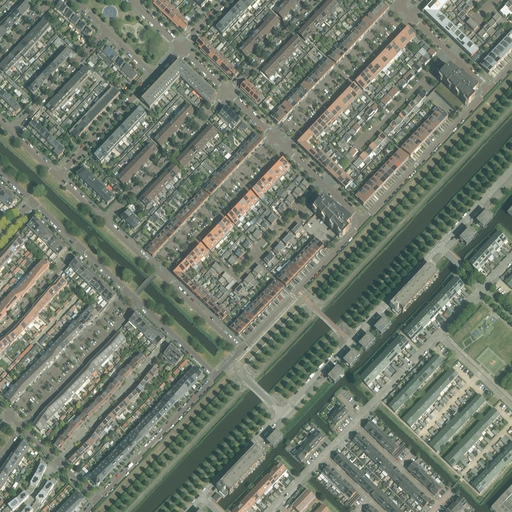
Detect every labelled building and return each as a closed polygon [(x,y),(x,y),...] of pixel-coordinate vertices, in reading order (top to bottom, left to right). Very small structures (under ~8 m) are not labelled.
[(160,10),(167,3),(163,0),(160,0),(156,5),(160,10)] [(205,5),(199,0),(195,0),(194,2),(201,9),(205,5)] [(252,8),(243,0),(240,3),(247,10),(251,7),(252,8)] [(297,5),(292,0),(286,0),(286,1),(294,9),(297,5)] [(339,7),(331,0),(329,0),(327,3),(335,11),(339,7)] [(446,5),(440,0),(435,0),(434,1),(442,9),(446,5)] [(471,10),(480,0),(479,0),(470,0),(472,1),(467,6),(471,10)] [(294,9),(286,1),(282,5),(290,13),(294,9)] [(442,9),(434,1),(423,13),(438,12),(442,9)] [(30,9),(23,2),(19,6),(20,7),(26,13),(30,9)] [(388,10),(379,2),(375,6),(377,7),(384,14),(388,10)] [(465,16),(470,10),(471,10),(467,6),(463,2),(458,7),(462,11),(457,16),(461,20),(463,18),(465,16)] [(511,14),(511,5),(508,2),(499,13),(503,17),(508,11),(511,15),(511,14)] [(60,17),(68,9),(61,3),(54,11),(60,17)] [(164,14),(171,7),(167,3),(160,10),(164,14)] [(247,10),(240,3),(237,7),(245,15),(244,14),(247,10)] [(335,11),(327,3),(323,7),(331,15),(335,11)] [(290,13),(282,5),(278,9),(286,17),(290,13)] [(26,13),(20,7),(19,6),(15,10),(20,15),(22,17),(26,13)] [(169,18),(175,11),(171,7),(164,14),(169,18)] [(245,15),(237,7),(233,11),(242,19),(245,15)] [(331,15),(323,7),(319,11),(327,18),(331,15)] [(384,14),(377,7),(373,11),(381,18),(384,14)] [(67,22),(74,15),(68,9),(60,17),(67,22)] [(286,17),(278,9),(274,13),(282,21),(286,17)] [(22,17),(20,15),(15,10),(11,14),(18,21),(22,17)] [(173,22),(180,15),(175,11),(169,18),(173,22)] [(242,19),(233,11),(230,15),(238,23),(242,19)] [(327,18),(319,11),(316,15),(324,22),(327,18)] [(381,18),(373,11),(369,15),(377,22),(381,18)] [(443,17),(438,12),(423,13),(436,25),(443,17)] [(18,21),(11,14),(7,18),(14,25),(18,21)] [(377,22),(369,15),(368,14),(364,17),(366,19),(373,26),(377,22)] [(73,29),(80,21),(77,17),(74,15),(67,22),(73,29)] [(177,26),(184,19),(180,15),(173,22),(177,26)] [(238,23),(230,15),(226,18),(235,26),(238,23)] [(324,22),(316,15),(312,19),(320,26),(324,22)] [(504,22),(497,15),(487,25),(491,29),(496,24),(500,27),(504,22)] [(280,23),(272,16),(268,20),(276,27),(280,23)] [(478,28),(470,20),(465,16),(469,21),(466,24),(474,32),(478,28)] [(439,28),(447,20),(443,17),(436,25),(439,28)] [(14,25),(7,18),(3,22),(10,29),(14,25)] [(235,26),(226,18),(223,22),(229,28),(231,30),(235,26)] [(186,26),(188,23),(184,19),(177,26),(184,32),(188,28),(186,26)] [(320,26),(312,19),(308,23),(314,28),(316,30),(320,26)] [(373,26),(366,19),(362,23),(368,28),(369,30),(373,26)] [(276,27),(268,20),(264,24),(269,28),(272,31),(276,27)] [(443,32),(451,24),(447,20),(439,28),(443,32)] [(51,28),(43,21),(39,26),(42,28),(46,33),(51,28)] [(79,35),(86,27),(80,21),(73,29),(79,35)] [(10,29),(3,22),(0,25),(0,27),(1,28),(6,33),(10,29)] [(229,28),(223,22),(219,26),(222,28),(226,32),(229,29),(231,30),(229,28)] [(316,30),(314,28),(308,23),(304,26),(306,28),(312,34),(316,30)] [(369,30),(368,28),(362,23),(358,27),(360,28),(366,34),(369,30)] [(272,31),(269,28),(264,24),(261,27),(261,28),(269,35),(272,31)] [(447,36),(454,28),(455,28),(451,24),(443,32),(447,36)] [(366,34),(360,28),(358,27),(357,25),(353,29),(354,30),(362,38),(366,34)] [(495,32),(491,29),(487,25),(477,35),(483,41),(484,40),(482,38),(487,33),(491,37),(495,32)] [(46,33),(42,28),(39,26),(35,30),(36,30),(43,37),(46,33)] [(226,32),(222,28),(219,26),(215,29),(222,36),(226,32)] [(312,34),(306,28),(304,26),(301,30),(309,38),(312,34)] [(85,41),(92,34),(86,27),(79,35),(85,41)] [(269,35),(261,28),(261,27),(257,31),(265,39),(269,35)] [(451,39),(459,32),(455,28),(454,28),(447,36),(451,39)] [(415,36),(408,29),(404,33),(412,40),(415,36)] [(43,37),(36,30),(32,34),(39,41),(43,37)] [(309,38),(301,30),(297,34),(305,42),(309,38)] [(362,38),(354,30),(351,34),(358,42),(362,38)] [(265,39),(257,31),(253,35),(261,43),(265,39)] [(455,43),(463,35),(459,32),(451,39),(455,43)] [(412,40),(404,33),(400,37),(408,44),(412,40)] [(39,41),(32,34),(28,38),(28,39),(35,45),(39,41)] [(332,39),(329,36),(327,34),(323,38),(328,43),(332,39)] [(358,42),(351,34),(347,38),(355,46),(358,42)] [(261,43),(253,35),(249,39),(258,47),(261,43)] [(459,47),(467,39),(463,35),(455,43),(459,47)] [(199,50),(208,41),(204,37),(201,41),(200,40),(196,44),(199,47),(198,48),(200,50),(199,50)] [(302,45),(294,37),(290,41),(299,49),(302,45)] [(355,46),(347,38),(346,37),(342,41),(343,42),(351,49),(355,46)] [(408,44),(400,37),(397,41),(404,48),(408,44)] [(35,45),(28,39),(24,43),(31,49),(35,45)] [(258,47),(249,39),(246,43),(254,51),(258,47)] [(467,54),(474,47),(468,41),(467,39),(459,47),(461,49),(463,50),(467,54)] [(511,50),(511,44),(506,39),(502,43),(511,52),(511,50)] [(203,54),(210,47),(207,43),(208,41),(199,50),(203,54)] [(299,49),(290,41),(287,45),(295,53),(299,49)] [(404,48),(397,41),(393,45),(400,52),(404,48)] [(351,49),(343,42),(340,46),(347,53),(351,49)] [(31,49),(24,43),(20,47),(27,54),(31,49)] [(254,51),(246,43),(242,47),(250,55),(254,51)] [(511,52),(502,43),(498,47),(507,55),(511,52)] [(295,53),(287,45),(283,49),(291,56),(295,53)] [(400,52),(393,45),(389,49),(397,56),(400,52)] [(436,55),(425,45),(422,49),(427,54),(423,58),(428,63),(436,55)] [(69,53),(71,51),(66,46),(60,52),(68,59),(72,55),(69,53)] [(105,59),(112,52),(106,46),(97,55),(103,61),(105,59)] [(347,53),(340,46),(336,50),(343,57),(347,53)] [(27,54),(20,47),(15,52),(20,57),(22,59),(23,58),(24,58),(27,54)] [(207,58),(214,51),(210,47),(203,54),(207,58)] [(250,55),(242,47),(238,51),(246,59),(250,55)] [(471,58),(478,50),(474,47),(467,54),(471,58)] [(507,55),(498,47),(494,51),(504,59),(507,55)] [(291,56),(283,49),(279,53),(287,60),(291,56)] [(343,57),(336,50),(334,49),(331,52),(340,61),(343,57)] [(397,56),(389,49),(385,52),(393,60),(397,56)] [(211,62),(218,54),(214,51),(207,58),(211,62)] [(504,59),(494,51),(491,54),(500,63),(504,59)] [(22,59),(20,57),(15,52),(11,56),(18,63),(22,59)] [(68,59),(60,52),(57,55),(65,63),(64,63),(68,59)] [(112,65),(119,57),(112,52),(105,59),(112,65)] [(340,61),(331,52),(327,57),(336,65),(340,61)] [(393,60),(385,52),(382,56),(389,64),(393,60)] [(215,65),(224,56),(220,53),(218,54),(211,62),(215,65)] [(287,60),(279,53),(276,57),(284,64),(287,60)] [(428,63),(423,58),(418,53),(414,57),(420,62),(416,66),(421,71),(428,63)] [(500,63),(491,54),(487,58),(496,67),(500,63)] [(65,63),(57,55),(53,59),(61,67),(61,66),(65,63)] [(18,63),(11,56),(7,60),(14,67),(18,63)] [(219,69),(226,62),(228,60),(224,56),(215,65),(219,69)] [(389,64),(382,56),(378,60),(385,68),(389,64)] [(118,71),(125,64),(121,60),(122,60),(119,57),(112,65),(118,71)] [(284,64),(276,57),(272,61),(280,68),(284,64)] [(496,67),(487,58),(483,62),(492,71),(496,67)] [(61,67),(53,59),(54,60),(51,64),(58,70),(57,70),(61,67)] [(14,67),(7,60),(3,64),(10,71),(14,67)] [(334,67),(327,60),(323,64),(330,71),(334,67)] [(385,68),(378,60),(374,64),(382,71),(385,68)] [(280,68),(272,61),(268,64),(276,72),(280,68)] [(421,71),(416,66),(410,61),(407,65),(412,70),(408,74),(413,79),(421,71)] [(150,110),(164,95),(170,88),(179,78),(207,105),(215,97),(179,62),(141,102),(150,110)] [(223,73),(230,66),(226,62),(219,69),(223,73)] [(492,71),(483,62),(479,66),(489,75),(492,71)] [(330,71),(323,64),(321,63),(318,66),(327,75),(330,71)] [(10,71),(3,64),(0,66),(0,69),(5,75),(10,71)] [(58,70),(51,64),(47,68),(54,74),(57,71),(58,70)] [(124,78),(131,70),(125,64),(118,71),(124,78)] [(276,72),(268,64),(264,68),(272,76),(276,72)] [(382,71),(374,64),(370,68),(378,75),(382,71)] [(54,74),(47,68),(46,66),(42,70),(51,78),(50,77),(54,74)] [(227,77),(234,69),(230,66),(223,73),(227,77)] [(327,75),(318,66),(314,70),(323,79),(327,75)] [(231,80),(240,71),(236,67),(234,69),(227,77),(231,80)] [(91,74),(85,68),(81,72),(88,78),(89,79),(93,75),(91,74)] [(272,76),(264,68),(261,72),(269,80),(272,76)] [(378,75),(370,68),(367,72),(374,79),(378,75)] [(467,106),(477,96),(475,93),(477,90),(463,80),(460,77),(459,78),(457,76),(448,68),(439,78),(442,82),(427,99),(429,101),(431,103),(439,110),(447,119),(449,120),(464,105),(466,108),(467,106)] [(413,79),(408,74),(403,69),(400,73),(405,78),(401,82),(406,86),(413,79)] [(51,78),(42,70),(39,73),(47,81),(51,78)] [(132,82),(137,76),(131,70),(124,78),(130,84),(132,82)] [(323,79),(314,70),(310,74),(312,76),(319,83),(323,79)] [(88,78),(81,72),(78,75),(84,82),(88,78)] [(374,79),(367,72),(363,76),(370,83),(374,79)] [(47,81),(39,73),(35,77),(43,85),(47,81)] [(77,76),(74,79),(82,87),(86,83),(84,82),(78,75),(77,76)] [(319,83),(312,76),(308,80),(315,87),(319,83)] [(370,83),(363,76),(359,80),(367,87),(370,83)] [(43,85),(35,77),(32,81),(40,89),(43,85)] [(406,86),(401,82),(396,77),(392,80),(397,85),(393,89),(398,94),(406,86)] [(315,87),(308,80),(306,78),(303,82),(304,83),(312,91),(315,87)] [(74,79),(71,83),(77,89),(79,90),(82,87),(74,79)] [(367,87),(359,80),(355,84),(363,91),(367,87)] [(40,89),(32,81),(28,85),(36,92),(40,89)] [(244,93),(251,85),(247,81),(240,89),(244,93)] [(77,89),(71,83),(70,83),(67,87),(67,86),(74,93),(77,89)] [(312,91),(304,83),(300,87),(308,95),(312,91)] [(36,92),(28,85),(25,89),(33,96),(36,92)] [(248,96),(255,89),(251,85),(244,93),(248,96)] [(398,94),(393,89),(388,85),(385,88),(390,93),(386,97),(391,102),(398,94)] [(67,86),(64,90),(70,96),(74,93),(67,86)] [(361,93),(354,86),(350,90),(357,97),(361,93)] [(252,100),(258,93),(260,91),(256,87),(255,89),(248,96),(252,100)] [(308,95),(300,87),(297,91),(304,98),(308,95)] [(119,95),(112,88),(108,92),(115,99),(119,95)] [(70,96),(64,90),(63,90),(60,94),(67,100),(70,96)] [(304,98),(297,91),(295,90),(292,94),(301,102),(304,98)] [(357,97),(350,90),(346,94),(354,101),(357,97)] [(115,99),(108,92),(104,97),(112,103),(115,99)] [(391,102),(386,97),(381,92),(377,96),(382,101),(378,105),(383,110),(391,102)] [(256,104),(260,99),(262,97),(258,93),(252,100),(256,104)] [(429,101),(427,99),(421,93),(412,103),(416,107),(421,102),(425,105),(427,103),(429,101)] [(67,100),(60,94),(57,97),(63,104),(67,100)] [(301,102),(292,94),(288,98),(297,106),(301,102)] [(354,101),(346,94),(342,98),(350,105),(354,101)] [(0,104),(4,108),(11,100),(7,96),(0,103),(0,104)] [(63,104),(57,97),(56,98),(57,98),(56,99),(53,101),(60,107),(61,109),(65,105),(63,104)] [(112,103),(104,97),(100,101),(108,108),(112,103)] [(297,106),(288,98),(284,102),(293,110),(297,106)] [(350,105),(342,98),(339,102),(346,109),(350,105)] [(8,112),(15,104),(11,100),(4,108),(8,112)] [(60,107),(53,101),(53,102),(50,105),(56,111),(60,107)] [(108,108),(100,101),(96,105),(104,112),(108,108)] [(293,110),(284,102),(280,105),(282,107),(289,114),(293,110)] [(346,109),(339,102),(335,105),(342,113),(346,109)] [(370,120),(379,110),(371,102),(367,107),(371,110),(365,116),(370,120)] [(420,111),(416,107),(412,103),(402,113),(407,117),(412,112),(416,115),(420,111)] [(16,114),(20,110),(20,109),(15,104),(8,112),(13,116),(15,114),(16,114)] [(56,111),(50,105),(46,109),(48,111),(46,113),(50,117),(56,111)] [(104,112),(96,105),(92,109),(100,116),(104,112)] [(195,113),(187,105),(183,109),(191,117),(195,113)] [(342,113),(335,105),(331,109),(339,117),(342,113)] [(289,114),(282,107),(278,111),(286,118),(289,114)] [(221,120),(229,112),(225,108),(217,116),(221,120)] [(100,116),(92,109),(89,113),(96,120),(100,116)] [(147,116),(140,109),(136,113),(143,120),(147,116)] [(191,117),(183,109),(179,113),(187,121),(191,117)] [(339,117),(331,109),(327,113),(335,120),(339,117)] [(447,119),(439,110),(435,114),(444,123),(447,119)] [(286,118),(278,111),(274,115),(282,122),(286,118)] [(225,124),(233,115),(229,112),(221,120),(225,124)] [(370,120),(365,116),(362,112),(358,116),(361,120),(356,125),(360,129),(370,120)] [(96,120),(89,113),(85,117),(92,124),(96,120)] [(143,120),(136,113),(132,117),(139,123),(143,120)] [(187,121),(179,113),(175,117),(183,125),(187,121)] [(282,122),(274,115),(273,113),(269,117),(278,126),(282,122)] [(335,120),(327,113),(324,117),(331,124),(335,120)] [(410,120),(407,117),(402,113),(393,123),(397,127),(403,121),(406,125),(410,120)] [(444,123),(435,114),(431,118),(440,127),(444,123)] [(228,127),(236,119),(233,115),(225,124),(228,127)] [(92,124),(85,117),(81,121),(88,128),(92,124)] [(139,123),(132,117),(129,120),(136,127),(139,123)] [(183,125),(175,117),(172,121),(180,129),(183,125)] [(331,124),(324,117),(320,121),(327,128),(331,124)] [(440,127),(431,118),(428,122),(436,130),(440,127)] [(232,131),(240,122),(236,119),(228,127),(232,131)] [(136,127),(129,120),(125,124),(132,131),(136,127)] [(88,128),(81,121),(77,126),(84,132),(88,128)] [(180,129),(172,121),(168,125),(176,133),(180,129)] [(327,128),(320,121),(316,125),(324,132),(327,128)] [(31,134),(38,127),(33,122),(29,127),(27,130),(31,134)] [(360,129),(356,125),(353,122),(348,126),(352,130),(347,135),(351,139),(360,129)] [(436,130),(428,122),(424,126),(432,134),(436,130)] [(401,130),(397,127),(393,123),(383,133),(388,137),(393,131),(397,134),(401,130)] [(132,131),(125,124),(122,128),(129,134),(132,131)] [(176,133),(168,125),(164,129),(172,137),(176,133)] [(324,132),(316,125),(312,129),(320,136),(324,132)] [(432,134),(424,126),(422,125),(418,129),(420,130),(429,138),(432,134)] [(84,132),(77,126),(73,130),(80,137),(84,132)] [(36,138),(43,131),(38,127),(31,134),(36,138)] [(217,134),(209,127),(205,131),(213,138),(217,134)] [(129,134),(122,128),(118,131),(125,138),(129,134)] [(172,137),(164,129),(160,133),(168,140),(172,137)] [(320,136),(312,129),(309,133),(313,137),(316,140),(320,136)] [(80,137),(73,130),(69,134),(76,141),(80,137)] [(429,138),(420,130),(416,134),(425,142),(429,138)] [(40,142),(47,135),(43,131),(36,138),(40,142)] [(125,138),(118,131),(115,135),(122,142),(125,138)] [(213,138),(205,131),(201,135),(209,142),(213,138)] [(351,139),(347,135),(343,132),(339,136),(343,139),(337,145),(342,149),(342,148),(346,144),(351,139)] [(168,140),(160,133),(157,137),(165,144),(168,140)] [(263,142),(254,134),(253,135),(251,138),(252,139),(259,146),(259,145),(263,142)] [(425,142),(416,134),(413,138),(421,146),(425,142)] [(44,147),(51,139),(47,135),(40,142),(44,147)] [(122,142),(115,135),(111,139),(118,145),(122,142)] [(209,142),(201,135),(198,138),(206,146),(209,142)] [(377,148),(382,143),(385,147),(390,142),(382,135),(373,144),(377,148)] [(165,144),(157,137),(153,141),(161,148),(165,144)] [(313,152),(305,144),(309,141),(305,137),(298,145),(310,156),(313,152)] [(206,146),(198,138),(194,142),(202,150),(206,146)] [(421,146),(413,138),(409,142),(417,150),(421,146)] [(49,151),(56,143),(51,139),(44,147),(49,151)] [(118,145),(111,139),(108,142),(115,149),(118,145)] [(259,146),(252,139),(248,143),(255,150),(256,149),(258,147),(259,146)] [(255,150),(248,143),(246,141),(242,145),(243,146),(251,154),(252,153),(255,151),(255,150)] [(115,149),(108,142),(104,146),(111,153),(115,149)] [(202,150),(194,142),(190,146),(198,154),(202,150)] [(417,150),(409,142),(405,146),(414,154),(417,150)] [(53,155),(60,147),(56,143),(49,151),(53,155)] [(158,152),(150,144),(146,148),(154,156),(158,152)] [(357,154),(346,144),(342,148),(348,154),(345,158),(349,162),(357,154)] [(380,152),(377,148),(373,144),(363,154),(368,158),(373,153),(376,156),(380,152)] [(111,153),(104,146),(101,150),(108,156),(111,153)] [(198,154),(190,146),(186,150),(195,158),(198,154)] [(251,154),(243,146),(240,150),(241,151),(248,158),(248,157),(249,156),(250,156),(251,154)] [(414,154),(405,146),(401,150),(410,158),(414,154)] [(62,154),(65,152),(60,147),(53,155),(58,160),(63,155),(62,154)] [(154,156),(146,148),(142,152),(150,160),(154,156)] [(108,156),(101,150),(97,154),(104,160),(108,156)] [(195,158),(186,150),(183,154),(191,162),(195,158)] [(248,158),(241,151),(237,155),(244,162),(245,161),(247,158),(248,158)] [(150,160),(142,152),(138,156),(146,164),(150,160)] [(317,163),(325,156),(320,152),(317,156),(313,160),(317,163)] [(408,160),(400,152),(396,156),(404,164),(408,160)] [(104,160),(97,154),(94,157),(101,164),(104,160)] [(191,162),(183,154),(179,158),(187,166),(191,162)] [(240,166),(233,159),(228,154),(224,158),(229,163),(237,170),(237,169),(240,166)] [(371,162),(368,158),(363,154),(353,165),(357,169),(363,163),(367,166),(371,162)] [(244,162),(237,155),(233,159),(240,166),(241,165),(243,162),(244,162)] [(146,164),(138,156),(135,160),(143,168),(146,164)] [(321,167),(328,160),(325,156),(317,163),(321,167)] [(404,164),(396,156),(392,160),(401,168),(404,164)] [(187,166),(179,158),(175,162),(183,170),(187,166)] [(143,168),(135,160),(131,164),(139,171),(143,168)] [(325,171),(332,163),(328,160),(321,167),(325,171)] [(401,168),(392,160),(388,163),(397,172),(401,168)] [(290,167),(286,164),(282,161),(279,164),(279,165),(286,172),(290,167)] [(237,170),(229,163),(226,167),(233,173),(236,170),(237,170)] [(329,175),(336,167),(332,163),(325,171),(329,175)] [(397,172),(388,163),(385,167),(393,176),(397,172)] [(139,171),(131,164),(127,168),(135,175),(139,171)] [(180,173),(172,165),(168,169),(176,177),(180,173)] [(286,172),(279,165),(278,165),(275,168),(275,169),(282,175),(286,172)] [(80,181),(89,172),(84,167),(76,176),(80,181)] [(233,173),(226,167),(222,170),(229,177),(230,177),(232,174),(233,173)] [(342,173),(340,171),(336,167),(329,175),(335,180),(337,182),(344,174),(342,173)] [(393,176),(385,167),(381,171),(389,180),(393,176)] [(135,175),(127,168),(124,172),(132,179),(135,175)] [(176,177),(168,169),(164,173),(173,181),(176,177)] [(283,177),(282,175),(275,169),(274,169),(272,172),(271,173),(279,180),(283,177)] [(229,177),(222,170),(218,174),(225,181),(226,181),(228,178),(229,177)] [(389,180),(381,171),(377,175),(386,183),(389,180)] [(84,185),(93,176),(89,172),(80,181),(84,185)] [(132,179),(124,172),(120,175),(128,183),(132,179)] [(173,181),(164,173),(161,177),(169,185),(173,181)] [(279,180),(271,173),(270,173),(268,176),(267,176),(275,183),(276,184),(279,180)] [(225,181),(218,174),(214,178),(222,185),(225,182),(225,181)] [(341,186),(348,178),(344,174),(337,182),(341,186)] [(128,183),(120,175),(116,180),(124,187),(128,183)] [(386,183),(377,175),(373,179),(382,187),(386,183)] [(89,189),(97,180),(93,176),(84,185),(89,189)] [(275,183),(267,176),(267,177),(264,180),(271,187),(275,183)] [(309,186),(304,181),(299,176),(292,184),(293,186),(296,182),(301,185),(299,187),(304,192),(309,186)] [(169,185),(161,177),(157,181),(165,189),(169,185)] [(222,185),(214,178),(211,182),(218,189),(219,188),(221,186),(222,185)] [(345,190),(352,182),(348,178),(341,186),(345,190)] [(218,189),(211,182),(207,179),(203,183),(207,186),(214,193),(216,191),(217,190),(218,189)] [(382,187),(373,179),(370,183),(378,191),(382,187)] [(93,193),(102,184),(97,180),(89,189),(93,193)] [(271,187),(264,180),(263,181),(260,184),(267,191),(268,192),(272,188),(271,187)] [(165,189),(157,181),(153,185),(161,193),(165,189)] [(378,191),(370,183),(366,187),(374,195),(378,191)] [(97,197),(106,188),(102,184),(93,193),(97,197)] [(267,191),(260,184),(259,185),(257,188),(256,188),(263,195),(267,191)] [(302,194),(293,186),(292,184),(284,192),(285,194),(289,190),(293,193),(292,195),(296,200),(302,194)] [(161,193),(153,185),(150,189),(158,197),(161,193)] [(214,193),(207,186),(203,190),(210,197),(211,196),(214,194),(214,193)] [(374,195),(366,187),(362,191),(371,199),(374,195)] [(102,201),(111,192),(106,188),(97,197),(102,201)] [(265,196),(263,195),(256,188),(256,189),(252,192),(261,200),(265,196)] [(158,197),(150,189),(146,193),(154,201),(158,197)] [(209,199),(199,190),(196,194),(198,196),(205,203),(205,202),(209,199)] [(0,204),(9,194),(5,191),(0,196),(0,204)] [(371,199),(362,191),(358,195),(367,203),(371,199)] [(107,206),(116,197),(111,192),(102,201),(107,206)] [(294,202),(285,194),(284,192),(282,195),(280,196),(279,198),(277,200),(278,201),(281,198),(286,201),(284,203),(289,208),(294,202)] [(154,201),(146,193),(142,197),(150,204),(154,201)] [(0,211),(13,198),(9,194),(0,204),(0,211)] [(259,202),(255,199),(250,194),(247,198),(246,199),(253,205),(255,206),(259,202)] [(367,203),(358,195),(355,199),(363,207),(367,203)] [(205,203),(198,196),(194,200),(201,207),(202,206),(204,203),(205,203)] [(150,204),(142,197),(138,201),(146,209),(150,204)] [(0,211),(4,216),(17,202),(13,198),(0,211)] [(253,205),(246,199),(243,202),(250,209),(253,205)] [(201,207),(194,200),(190,204),(197,211),(198,210),(200,207),(201,207)] [(287,210),(278,201),(277,200),(269,208),(270,209),(274,206),(278,209),(277,211),(281,215),(287,210)] [(322,200),(313,209),(313,210),(316,214),(320,219),(322,218),(328,227),(330,225),(337,235),(338,234),(340,235),(342,238),(348,231),(345,229),(347,228),(348,226),(349,226),(349,225),(352,222),(350,221),(346,218),(337,212),(336,211),(334,209),(330,206),(329,205),(322,200)] [(251,210),(250,209),(243,202),(242,203),(239,206),(246,213),(247,214),(251,210)] [(197,211),(190,204),(186,208),(194,215),(194,214),(197,211)] [(246,213),(239,206),(238,207),(236,210),(235,210),(242,217),(246,213)] [(194,215),(186,208),(183,212),(190,218),(191,218),(193,215),(194,215)] [(125,224),(134,215),(129,210),(120,219),(125,224)] [(242,217),(235,210),(235,211),(232,214),(231,214),(239,221),(242,217)] [(277,220),(272,215),(267,210),(259,218),(261,219),(264,216),(269,219),(267,221),(272,226),(277,220)] [(190,218),(183,212),(179,216),(186,222),(187,222),(189,219),(190,218)] [(482,229),(492,218),(485,212),(475,222),(482,229)] [(239,221),(231,214),(231,215),(227,218),(235,225),(239,221)] [(130,228),(138,219),(134,215),(125,224),(130,228)] [(186,222),(179,216),(175,219),(182,226),(183,226),(186,223),(186,222)] [(269,228),(261,219),(259,218),(257,221),(256,222),(254,224),(252,226),(253,227),(257,224),(261,227),(260,229),(264,233),(269,228)] [(26,237),(39,223),(35,219),(22,233),(26,237)] [(134,232),(143,223),(138,219),(130,228),(134,232)] [(182,226),(175,219),(171,223),(179,230),(182,227),(182,226)] [(234,228),(225,221),(222,224),(222,225),(230,232),(234,228)] [(30,240),(43,227),(39,223),(26,237),(30,240)] [(179,230),(171,223),(168,227),(175,234),(176,234),(178,231),(179,230)] [(230,232),(222,225),(221,225),(218,228),(218,229),(226,237),(230,233),(230,232)] [(307,233),(303,229),(299,225),(291,232),(295,236),(299,233),(303,236),(305,234),(307,233)] [(262,236),(253,227),(252,226),(244,234),(246,235),(249,232),(253,234),(248,238),(254,244),(257,241),(262,236)] [(34,244),(47,230),(43,227),(30,240),(34,244)] [(175,234),(168,227),(164,231),(171,238),(172,237),(174,235),(175,234)] [(226,237),(218,229),(217,229),(215,232),(214,233),(222,240),(226,237)] [(466,246),(476,236),(469,229),(459,240),(464,245),(465,246),(466,246)] [(38,248),(51,234),(47,230),(34,244),(38,248)] [(171,238),(164,231),(160,235),(168,242),(168,241),(171,239),(171,238)] [(507,241),(499,232),(495,237),(504,245),(507,241)] [(222,240),(214,233),(212,235),(211,236),(210,236),(219,244),(222,240)] [(42,252),(55,238),(51,234),(38,248),(42,252)] [(168,242),(160,235),(157,239),(164,246),(164,245),(167,243),(168,242)] [(297,242),(295,241),(289,235),(282,242),(286,246),(289,243),(294,246),(297,242)] [(219,244),(210,236),(210,237),(207,240),(215,248),(219,244)] [(252,246),(248,242),(242,236),(235,244),(236,245),(239,242),(244,245),(242,247),(247,252),(252,246)] [(504,245),(495,237),(491,240),(500,249),(504,245)] [(25,245),(21,242),(17,238),(14,242),(21,249),(25,245)] [(46,255),(59,242),(55,238),(42,252),(46,255)] [(164,246),(157,239),(153,243),(160,250),(161,249),(163,247),(164,246)] [(323,248),(314,239),(310,243),(319,252),(321,250),(323,248)] [(215,248),(207,240),(206,241),(203,244),(211,252),(215,248)] [(500,249),(491,240),(488,244),(496,253),(500,249)] [(21,249),(14,242),(10,245),(17,253),(21,249)] [(49,259),(63,245),(59,242),(46,255),(49,259)] [(160,250),(153,243),(152,242),(148,246),(156,254),(157,253),(158,252),(159,250),(160,250)] [(319,252),(310,243),(306,247),(315,256),(316,257),(318,254),(317,253),(319,252)] [(245,254),(236,245),(235,244),(232,247),(231,248),(229,250),(227,252),(228,253),(232,250),(236,253),(235,255),(239,260),(245,254)] [(496,253),(488,244),(484,248),(492,256),(496,253)] [(17,253),(10,245),(6,249),(14,256),(17,253)] [(54,263),(67,249),(63,245),(49,259),(54,263)] [(286,250),(280,245),(273,252),(277,256),(280,253),(284,256),(288,252),(286,250)] [(156,254),(148,246),(144,250),(153,258),(156,254)] [(209,254),(201,247),(200,247),(197,250),(197,251),(204,258),(205,259),(209,255),(209,254)] [(315,256),(306,247),(302,251),(311,260),(312,261),(314,258),(314,257),(315,256)] [(492,256),(484,248),(480,252),(489,260),(492,256)] [(14,256),(6,249),(3,253),(10,260),(14,256)] [(204,258),(197,251),(196,251),(194,254),(193,255),(200,261),(204,258)] [(310,261),(311,260),(302,251),(299,255),(308,264),(311,262),(310,261)] [(237,262),(228,253),(227,252),(219,260),(221,261),(224,258),(229,261),(227,263),(232,267),(237,262)] [(489,260),(480,252),(476,256),(485,264),(489,260)] [(10,260),(3,253),(0,255),(0,257),(7,264),(10,260)] [(279,262),(270,254),(263,262),(267,266),(271,263),(275,266),(279,262)] [(200,261),(193,255),(192,255),(190,258),(189,258),(196,265),(197,266),(201,263),(200,261)] [(308,264),(299,255),(295,259),(304,268),(305,268),(307,266),(306,265),(308,264)] [(485,264),(476,256),(473,260),(481,268),(485,264)] [(196,265),(189,258),(189,259),(185,263),(190,267),(193,269),(196,265)] [(68,277),(81,263),(77,259),(64,273),(68,277)] [(304,268),(295,259),(291,263),(300,272),(301,272),(303,270),(303,269),(304,268)] [(481,268),(473,260),(469,264),(477,272),(481,268)] [(49,268),(45,264),(43,261),(39,265),(46,271),(49,268)] [(72,281),(85,267),(81,263),(68,277),(72,281)] [(182,275),(190,267),(185,263),(178,271),(182,275)] [(300,272),(291,263),(288,267),(296,276),(297,276),(300,274),(299,273),(300,272)] [(223,271),(216,264),(208,272),(209,274),(212,276),(216,273),(219,276),(223,271)] [(46,271),(39,265),(36,269),(42,275),(46,271)] [(403,313),(438,276),(436,275),(435,274),(437,272),(430,265),(389,307),(398,315),(401,312),(403,313)] [(267,274),(259,266),(252,274),(256,278),(259,274),(263,278),(267,274)] [(76,284),(89,271),(85,267),(72,281),(76,284)] [(295,277),(296,276),(288,267),(284,271),(293,279),(294,280),(296,278),(295,277)] [(42,275),(36,269),(32,272),(39,279),(42,275)] [(80,288),(93,274),(89,271),(76,284),(80,288)] [(186,279),(182,275),(178,271),(174,275),(182,283),(186,279)] [(293,279),(284,271),(280,275),(289,283),(291,281),(293,279)] [(39,279),(32,272),(29,276),(35,282),(39,279)] [(84,292),(97,278),(93,274),(80,288),(84,292)] [(233,281),(226,274),(218,282),(222,285),(226,282),(229,285),(233,281)] [(289,283),(280,275),(276,279),(286,288),(288,285),(289,283)] [(35,282),(29,276),(28,276),(29,277),(26,281),(33,287),(36,283),(35,282)] [(258,284),(250,276),(242,284),(246,288),(250,285),(254,288),(258,284)] [(67,284),(64,281),(61,278),(57,282),(63,288),(67,284)] [(88,296),(101,282),(97,278),(84,292),(88,296)] [(464,286),(455,278),(451,282),(460,290),(464,286)] [(191,291),(198,283),(198,282),(196,284),(193,281),(191,283),(186,279),(182,283),(190,291),(191,291)] [(33,287),(26,281),(23,285),(29,291),(33,287)] [(283,289),(279,286),(274,281),(270,285),(279,294),(280,294),(282,292),(282,291),(283,289)] [(63,288),(57,282),(53,286),(60,292),(63,288)] [(92,299),(105,285),(101,282),(88,296),(92,299)] [(460,290),(451,282),(448,286),(456,294),(460,290)] [(198,283),(191,291),(194,295),(202,286),(198,283)] [(29,291),(23,285),(19,288),(20,289),(26,295),(29,291)] [(96,303),(109,289),(105,285),(92,299),(96,303)] [(279,294),(270,285),(267,289),(275,298),(278,295),(279,294)] [(60,292),(53,286),(50,289),(56,296),(60,292)] [(198,298),(206,290),(202,286),(194,295),(198,298)] [(246,291),(243,289),(240,286),(233,294),(237,298),(240,294),(245,298),(248,294),(246,291)] [(456,294),(448,286),(444,290),(453,298),(456,294)] [(20,289),(19,288),(17,287),(14,290),(15,291),(20,296),(22,298),(26,295),(20,289)] [(56,296),(50,289),(46,293),(53,299),(56,296)] [(100,307),(113,293),(109,289),(96,303),(100,307)] [(275,298),(267,289),(263,293),(272,301),(274,299),(275,298)] [(202,302),(210,294),(206,290),(198,298),(202,302)] [(453,298),(444,290),(440,294),(449,302),(453,298)] [(20,296),(15,291),(11,295),(18,301),(21,297),(22,298),(20,296)] [(53,299),(46,293),(43,297),(49,303),(53,299)] [(104,311),(117,297),(113,293),(100,307),(104,311)] [(272,301),(263,293),(259,297),(269,306),(271,304),(270,303),(272,301)] [(206,306),(214,298),(210,294),(202,302),(206,306)] [(449,302),(440,294),(437,298),(445,306),(449,302)] [(18,301),(11,295),(7,298),(14,305),(18,301)] [(49,303),(43,297),(39,301),(46,307),(49,303)] [(269,306),(259,297),(255,300),(264,309),(267,307),(268,305),(269,306)] [(14,305),(7,298),(4,302),(11,308),(14,305)] [(214,298),(206,306),(208,308),(209,309),(211,311),(214,314),(218,309),(216,307),(214,305),(218,301),(214,298)] [(445,306),(437,298),(433,302),(441,310),(445,306)] [(264,309),(255,300),(252,304),(261,313),(261,314),(264,311),(263,311),(264,309)] [(46,307),(39,301),(36,304),(42,310),(46,307)] [(11,308),(4,302),(0,306),(1,307),(0,308),(5,314),(11,308)] [(441,310),(433,302),(429,306),(438,314),(441,310)] [(42,310),(36,304),(32,308),(33,309),(32,311),(37,316),(42,310)] [(261,313),(252,304),(248,308),(257,317),(258,318),(260,315),(259,315),(261,313)] [(218,317),(226,309),(222,305),(218,309),(214,314),(218,317)] [(438,314),(429,306),(425,310),(434,318),(438,314)] [(98,315),(95,312),(90,308),(87,311),(94,318),(98,315)] [(256,319),(257,317),(248,308),(244,312),(253,321),(254,322),(256,319)] [(222,321),(230,313),(226,309),(218,317),(222,321)] [(434,318),(425,310),(422,314),(430,322),(434,318)] [(37,316),(32,311),(28,314),(35,321),(38,317),(37,316)] [(94,318),(87,311),(83,315),(91,322),(94,318)] [(252,322),(253,321),(244,312),(241,316),(249,325),(252,322)] [(35,321),(28,314),(25,318),(31,324),(35,321)] [(128,332),(141,318),(137,314),(124,328),(128,332)] [(430,322),(422,314),(418,317),(426,326),(430,322)] [(91,322),(83,315),(80,319),(87,326),(91,322)] [(249,325),(241,316),(237,320),(246,329),(246,330),(249,327),(248,326),(249,325)] [(426,326),(418,317),(414,321),(423,330),(426,326)] [(31,324),(25,318),(21,322),(28,328),(31,324)] [(132,335),(145,321),(141,318),(128,332),(132,335)] [(87,326),(80,319),(76,322),(84,330),(87,326)] [(380,336),(390,326),(383,319),(373,329),(380,336)] [(246,329),(237,320),(233,324),(242,333),(244,330),(246,329)] [(136,339),(149,325),(145,321),(132,335),(136,339)] [(423,330),(414,321),(410,325),(419,333),(423,330)] [(28,328),(21,322),(18,326),(20,328),(24,332),(28,328)] [(84,330),(76,322),(73,326),(80,333),(84,330)] [(242,333),(233,324),(229,328),(239,337),(241,335),(241,334),(242,333)] [(140,343),(153,329),(149,325),(136,339),(140,343)] [(419,333),(410,325),(407,329),(415,337),(419,333)] [(24,332),(20,328),(18,326),(14,329),(21,335),(24,332)] [(80,333),(73,326),(69,330),(77,337),(80,333)] [(21,335),(14,329),(11,333),(17,339),(21,335)] [(144,346),(157,333),(153,329),(140,343),(144,346)] [(415,337),(407,329),(403,333),(411,341),(415,337)] [(77,337),(69,330),(66,334),(73,341),(77,337)] [(17,339),(11,333),(7,337),(14,343),(17,339)] [(148,350),(161,336),(157,333),(144,346),(148,350)] [(73,341),(66,334),(62,337),(69,344),(73,341)] [(126,341),(122,337),(118,334),(115,338),(122,345),(126,341)] [(365,352),(375,342),(368,335),(358,346),(365,352)] [(152,354),(165,340),(161,336),(148,350),(152,354)] [(409,344),(400,336),(396,340),(405,348),(409,344)] [(14,343),(7,337),(4,340),(3,339),(10,347),(14,343)] [(69,344),(62,337),(59,341),(66,348),(69,344)] [(122,345),(115,338),(111,341),(119,348),(122,345)] [(10,347),(3,339),(0,341),(0,344),(8,352),(12,348),(10,347)] [(405,348),(396,340),(393,344),(401,352),(405,348)] [(66,348),(59,341),(55,345),(62,352),(66,348)] [(119,348),(111,341),(108,345),(115,352),(119,348)] [(8,352),(0,344),(0,351),(2,353),(5,356),(8,352)] [(401,352),(393,344),(389,348),(397,356),(401,352)] [(62,352),(55,345),(51,348),(59,355),(62,352)] [(115,352),(108,345),(104,349),(111,356),(115,352)] [(166,361),(176,351),(172,347),(163,356),(162,357),(165,360),(166,361)] [(59,355),(51,348),(46,354),(54,361),(59,355)] [(397,356),(389,348),(385,352),(394,360),(397,356)] [(111,356),(104,349),(101,352),(108,359),(111,356)] [(170,364),(180,354),(176,351),(166,361),(170,364)] [(349,368),(359,358),(352,351),(343,362),(349,368)] [(108,359),(101,352),(97,356),(104,363),(108,359)] [(394,360),(385,352),(381,356),(390,364),(394,360)] [(146,355),(144,358),(139,353),(138,353),(136,356),(137,357),(134,361),(139,366),(146,360),(148,358),(146,355)] [(54,361),(46,354),(43,358),(50,365),(54,361)] [(175,367),(184,358),(180,354),(170,364),(171,366),(174,368),(175,367)] [(104,363),(97,356),(93,360),(101,367),(104,363)] [(390,364),(381,356),(378,360),(386,368),(390,364)] [(444,362),(437,356),(433,360),(440,367),(444,362)] [(50,365),(43,358),(39,361),(47,368),(50,365)] [(101,367),(93,360),(88,365),(96,372),(101,367)] [(386,368),(378,360),(374,364),(383,372),(386,368)] [(440,367),(433,360),(429,364),(436,370),(440,367)] [(47,368),(39,361),(36,365),(43,372),(47,368)] [(132,372),(139,366),(134,361),(130,364),(129,362),(126,365),(132,372)] [(383,372),(374,364),(370,368),(379,376),(383,372)] [(436,370),(429,364),(426,368),(432,374),(436,370)] [(43,372),(36,365),(32,369),(40,376),(43,372)] [(96,372),(88,365),(85,369),(92,376),(96,372)] [(132,372),(126,365),(125,366),(123,368),(124,370),(120,373),(126,379),(132,372)] [(160,373),(157,371),(152,367),(146,374),(153,379),(155,375),(157,376),(159,373),(160,373)] [(203,376),(194,368),(189,373),(198,381),(203,376)] [(334,385),(344,374),(337,368),(327,378),(334,385)] [(379,376),(370,368),(366,371),(375,380),(379,376)] [(432,374),(426,368),(422,372),(429,378),(432,374)] [(40,376),(32,369),(29,372),(36,379),(40,376)] [(92,376),(85,369),(81,373),(89,380),(92,376)] [(458,376),(451,369),(447,373),(454,380),(458,376)] [(375,380),(366,371),(363,375),(371,384),(375,380)] [(36,379),(29,372),(25,376),(33,383),(36,379)] [(429,378),(422,372),(418,376),(425,382),(429,378)] [(89,380),(81,373),(78,376),(85,383),(89,380)] [(120,386),(126,379),(120,373),(117,377),(115,376),(113,379),(113,380),(120,386)] [(198,381),(189,373),(186,376),(195,384),(198,381)] [(454,380),(447,373),(443,377),(450,384),(454,380)] [(150,382),(153,379),(146,374),(141,381),(149,387),(151,384),(150,382)] [(371,384),(363,375),(359,379),(367,388),(371,384)] [(33,383),(25,376),(22,380),(29,387),(33,383)] [(85,383),(78,376),(74,380),(82,387),(85,383)] [(195,384),(186,376),(183,380),(191,388),(195,384)] [(425,382),(418,376),(414,380),(421,386),(425,382)] [(450,384),(443,377),(440,381),(446,388),(450,384)] [(29,387),(22,380),(18,383),(20,385),(26,391),(29,387)] [(82,387),(74,380),(71,384),(78,391),(82,387)] [(115,393),(120,386),(113,380),(112,380),(110,383),(111,384),(108,388),(115,393)] [(191,388),(183,380),(179,383),(188,391),(191,388)] [(421,386),(414,380),(411,384),(417,390),(421,386)] [(148,388),(149,387),(141,381),(135,388),(141,393),(144,389),(146,391),(148,387),(148,388)] [(446,388),(440,381),(436,385),(443,392),(446,388)] [(26,391),(20,385),(18,383),(15,387),(20,392),(22,394),(26,391)] [(188,391),(179,383),(176,387),(185,395),(188,391)] [(78,391),(71,384),(67,387),(75,395),(78,391)] [(417,390),(411,384),(407,387),(414,394),(417,390)] [(443,392),(436,385),(432,389),(439,396),(439,395),(443,392)] [(22,394),(20,392),(15,387),(11,391),(19,398),(22,394)] [(75,395),(67,387),(64,391),(71,398),(75,395)] [(185,395),(176,387),(173,390),(182,398),(185,395)] [(414,394),(407,387),(403,391),(410,398),(414,394)] [(109,400),(115,393),(108,388),(106,391),(105,390),(102,393),(109,400)] [(137,397),(141,393),(135,388),(129,395),(136,402),(139,398),(137,397)] [(439,396),(432,389),(428,393),(437,401),(440,397),(439,395),(439,396)] [(182,398),(173,390),(170,394),(178,402),(182,398)] [(19,398),(11,391),(8,394),(15,402),(19,398)] [(71,398),(64,391),(60,395),(68,402),(71,398)] [(410,398),(403,391),(399,395),(406,402),(410,398)] [(109,400),(102,393),(103,394),(97,400),(102,406),(109,400)] [(437,401),(428,393),(425,397),(433,405),(437,401)] [(15,402),(8,394),(4,398),(11,405),(15,402)] [(178,402),(170,394),(166,397),(175,405),(178,402)] [(68,402),(60,395),(57,398),(64,406),(68,402)] [(136,402),(129,395),(122,401),(128,406),(131,403),(132,405),(136,402)] [(406,402),(399,395),(396,399),(402,406),(406,402)] [(486,402),(479,396),(475,400),(482,406),(486,402)] [(175,405),(166,397),(163,401),(172,409),(175,405)] [(433,405),(425,397),(421,401),(429,409),(433,405)] [(64,406),(57,398),(53,402),(60,409),(64,406)] [(402,406),(396,399),(392,403),(399,410),(402,406)] [(96,412),(102,406),(97,400),(94,403),(92,402),(90,405),(90,404),(89,405),(96,412)] [(482,406),(475,400),(471,404),(478,410),(482,406)] [(125,410),(128,406),(122,401),(116,407),(123,414),(126,411),(125,410)] [(172,409),(163,401),(160,404),(168,412),(172,409)] [(429,409),(421,401),(417,405),(425,413),(429,409)] [(60,409),(53,402),(50,406),(57,413),(60,409)] [(399,410),(392,403),(388,407),(395,414),(399,410)] [(168,412),(160,404),(156,407),(165,416),(168,412)] [(478,410),(471,404),(467,408),(474,414),(478,410)] [(96,412),(89,405),(86,408),(87,409),(84,412),(89,418),(96,412)] [(425,413),(417,405),(413,409),(422,417),(425,413)] [(57,413),(50,406),(46,410),(53,417),(57,413)] [(344,408),(343,410),(339,406),(336,410),(344,418),(349,412),(344,408)] [(123,414),(116,407),(110,413),(115,419),(118,416),(120,417),(123,414)] [(165,416),(156,407),(153,411),(162,419),(165,416)] [(474,414),(467,408),(464,412),(471,418),(474,414)] [(422,417),(413,409),(410,413),(418,420),(422,417)] [(500,416),(493,409),(489,413),(496,420),(500,416)] [(53,417),(46,410),(42,413),(50,420),(53,417)] [(344,418),(336,410),(332,414),(333,416),(340,422),(344,418)] [(162,419),(153,411),(150,414),(158,423),(162,419)] [(83,424),(89,418),(84,412),(78,418),(76,417),(83,424)] [(471,418),(464,412),(460,415),(460,416),(467,422),(471,418)] [(50,420),(42,413),(39,417),(46,424),(50,420)] [(112,422),(115,419),(110,413),(103,420),(111,426),(114,423),(112,422)] [(418,420),(410,413),(406,417),(414,424),(418,420)] [(496,420),(489,413),(485,417),(492,424),(496,420)] [(158,423),(150,414),(146,418),(155,426),(158,423)] [(467,422),(460,416),(460,415),(459,414),(455,418),(463,426),(467,422)] [(340,422),(333,416),(329,419),(334,424),(332,425),(335,427),(340,422)] [(46,424),(39,417),(36,421),(43,428),(46,424)] [(83,424),(76,417),(76,418),(73,420),(74,422),(70,425),(76,431),(83,424)] [(414,424),(406,417),(402,421),(410,428),(414,424)] [(492,424),(485,417),(481,421),(488,428),(492,424)] [(155,426),(146,418),(143,421),(152,430),(155,426)] [(463,426),(455,418),(451,422),(459,430),(463,426)] [(111,426),(103,420),(98,427),(104,432),(106,429),(108,430),(111,426)] [(43,428),(36,421),(33,425),(40,433),(43,428)] [(152,430),(143,421),(140,425),(148,433),(152,430)] [(488,428),(481,421),(478,425),(485,432),(488,428)] [(368,433),(375,426),(371,422),(364,429),(368,433)] [(459,430),(451,422),(447,426),(456,434),(459,430)] [(71,438),(76,431),(70,425),(67,429),(66,428),(63,431),(71,438)] [(148,433),(140,425),(136,428),(145,437),(148,433)] [(372,437),(380,429),(376,425),(368,433),(372,437)] [(485,432),(478,425),(474,429),(481,436),(481,435),(485,432)] [(456,434),(447,426),(444,430),(452,438),(456,434)] [(98,439),(104,432),(98,427),(92,434),(98,439)] [(145,437),(136,428),(133,432),(142,440),(145,437)] [(376,441),(382,434),(379,430),(380,429),(372,437),(376,441)] [(481,436),(474,429),(470,433),(478,441),(482,437),(481,435),(481,436)] [(452,438),(444,430),(440,434),(448,442),(452,438)] [(65,445),(71,438),(63,431),(60,435),(62,436),(59,440),(65,445)] [(317,433),(315,431),(312,435),(320,443),(324,439),(321,437),(319,435),(317,433)] [(142,440),(133,432),(130,435),(138,444),(142,440)] [(273,449),(283,438),(276,432),(266,442),(273,449)] [(478,441),(470,433),(467,437),(475,445),(478,441)] [(97,443),(100,440),(98,439),(92,434),(87,441),(92,446),(96,442),(97,443)] [(380,444),(386,437),(382,434),(376,441),(380,444)] [(448,442),(440,434),(436,438),(444,446),(448,442)] [(138,444),(130,435),(128,437),(127,435),(123,439),(125,440),(134,449),(138,444)] [(320,443),(312,435),(308,439),(316,447),(320,443)] [(356,446),(363,439),(359,435),(352,442),(356,446)] [(384,448),(390,441),(386,437),(380,444),(384,448)] [(475,445),(467,437),(463,441),(471,449),(475,445)] [(59,452),(65,445),(59,440),(57,438),(57,439),(53,444),(54,446),(53,447),(59,452)] [(444,446),(436,438),(432,442),(441,449),(444,446)] [(316,447),(308,439),(308,440),(309,441),(305,444),(304,443),(312,451),(316,447)] [(360,449),(367,442),(363,439),(356,446),(360,449)] [(134,449),(125,440),(122,444),(130,452),(134,449)] [(29,448),(22,441),(18,447),(20,448),(27,453),(28,452),(30,449),(29,448)] [(89,450),(92,446),(87,441),(80,447),(87,454),(90,451),(89,450)] [(388,452),(394,445),(390,441),(384,448),(388,452)] [(471,449),(463,441),(459,445),(467,452),(471,449)] [(364,453),(371,446),(367,442),(360,449),(364,453)] [(441,449),(432,442),(429,446),(437,454),(441,449)] [(312,451),(304,443),(300,447),(309,455),(312,451)] [(130,452),(122,444),(118,447),(127,456),(130,452)] [(400,447),(395,444),(388,452),(392,456),(398,449),(400,447)] [(405,445),(403,444),(400,447),(398,449),(392,456),(393,457),(405,445)] [(467,452),(459,445),(455,449),(464,456),(467,452)] [(229,495),(265,458),(262,456),(264,453),(256,446),(216,489),(225,497),(228,493),(229,495)] [(368,457),(375,450),(371,446),(364,453),(368,457)] [(396,459),(406,449),(407,447),(406,446),(394,458),(396,459)] [(27,453),(20,448),(18,447),(15,451),(20,454),(24,457),(27,453)] [(87,454),(80,447),(74,454),(79,459),(83,456),(84,457),(87,454)] [(127,456),(118,447),(115,451),(124,459),(127,456)] [(309,455),(300,447),(297,451),(305,459),(309,455)] [(464,456),(455,449),(452,453),(460,460),(464,456)] [(372,460),(378,454),(375,450),(368,457),(372,460)] [(24,457),(20,454),(15,451),(12,455),(20,461),(21,462),(24,457)] [(124,459),(115,451),(112,454),(120,463),(124,459)] [(305,459),(297,451),(296,451),(298,452),(294,456),(301,463),(305,459)] [(511,460),(511,457),(505,451),(501,455),(510,463),(511,460)] [(460,460),(452,453),(448,456),(456,464),(460,460)] [(77,461),(79,459),(74,454),(67,460),(73,466),(74,464),(75,466),(78,463),(77,461)] [(120,463),(112,454),(108,458),(117,466),(120,463)] [(338,465),(344,458),(340,454),(334,461),(338,465)] [(376,464),(382,457),(378,454),(372,460),(376,464)] [(20,461),(12,455),(9,459),(18,466),(21,462),(20,461)] [(510,463),(501,455),(497,459),(506,467),(510,463)] [(456,464),(448,456),(444,461),(452,468),(456,464)] [(380,468),(386,461),(382,457),(376,464),(380,468)] [(117,466),(108,458),(105,461),(114,470),(117,466)] [(342,469),(348,462),(344,458),(338,465),(342,469)] [(18,466),(9,459),(6,463),(15,470),(18,466)] [(506,467),(497,459),(494,463),(502,471),(506,467)] [(41,479),(46,469),(44,468),(46,465),(41,460),(36,470),(38,471),(35,476),(41,479)] [(114,470),(105,461),(102,465),(110,473),(114,470)] [(384,472),(390,465),(386,461),(380,468),(384,472)] [(346,472),(352,466),(348,462),(342,469),(346,472)] [(15,470),(6,463),(3,467),(12,474),(15,470)] [(411,474),(418,467),(414,463),(407,470),(411,474)] [(502,471),(494,463),(490,467),(498,475),(502,471)] [(286,471),(279,464),(275,468),(282,475),(283,476),(287,472),(286,471)] [(110,473),(102,465),(98,468),(107,477),(110,473)] [(388,475),(394,469),(390,465),(384,472),(388,475)] [(349,476),(356,469),(352,466),(346,472),(349,476)] [(12,474),(3,467),(0,472),(9,478),(12,474)] [(325,479),(332,471),(328,467),(321,475),(325,479)] [(415,478),(422,471),(418,467),(411,474),(415,478)] [(498,475),(490,467),(486,470),(495,479),(498,475)] [(107,477),(98,468),(95,472),(104,480),(107,477)] [(282,475),(275,468),(271,472),(278,479),(279,480),(283,476),(282,475)] [(353,480),(360,473),(356,469),(349,476),(353,480)] [(392,479),(398,472),(394,469),(388,475),(392,479)] [(495,479),(486,470),(482,474),(491,482),(495,479)] [(9,478),(0,472),(0,471),(0,477),(6,482),(9,478)] [(329,482),(336,474),(332,471),(325,479),(329,482)] [(419,482),(426,475),(422,471),(415,478),(419,482)] [(104,480),(95,472),(92,475),(100,484),(104,480)] [(278,479),(271,472),(267,476),(275,483),(276,483),(279,480),(278,479)] [(395,483),(402,476),(398,472),(392,479),(395,483)] [(357,484),(364,477),(360,473),(353,480),(357,484)] [(333,486),(340,478),(336,474),(329,482),(333,486)] [(491,482),(482,474),(479,478),(487,486),(491,482)] [(100,484),(92,475),(87,480),(96,488),(100,484)] [(423,485),(429,478),(426,475),(419,482),(423,485)] [(36,488),(40,481),(41,479),(35,476),(34,476),(32,480),(33,480),(30,485),(36,488)] [(275,483),(267,476),(264,479),(271,487),(272,487),(276,483),(275,483)] [(399,487),(406,480),(402,476),(395,483),(399,487)] [(361,487),(368,480),(364,477),(357,484),(361,487)] [(336,490),(344,482),(340,478),(333,486),(336,490)] [(427,489),(433,482),(429,478),(423,485),(427,489)] [(487,486),(479,478),(475,482),(484,490),(487,486)] [(271,487),(264,479),(260,484),(267,491),(271,487),(272,488),(272,487),(271,487)] [(365,491),(372,484),(368,480),(361,487),(365,491)] [(402,491),(410,483),(406,480),(399,487),(402,491)] [(437,486),(439,485),(435,481),(433,482),(427,489),(431,493),(437,486)] [(340,494),(348,485),(344,482),(336,490),(340,494)] [(484,490),(475,482),(471,486),(480,494),(484,490)] [(50,491),(54,487),(48,483),(42,492),(47,496),(48,495),(49,496),(51,492),(50,491)] [(407,494),(414,487),(410,483),(402,491),(403,490),(407,494)] [(267,491),(260,484),(256,488),(263,495),(267,491)] [(369,495),(376,488),(372,484),(365,491),(369,495)] [(344,497),(352,489),(348,485),(340,494),(344,497)] [(441,490),(443,489),(439,485),(437,486),(431,493),(435,497),(441,490)] [(411,498),(418,491),(414,487),(407,494),(411,498)] [(263,495),(256,488),(252,492),(259,499),(263,495)] [(373,499),(380,492),(376,488),(369,495),(373,499)] [(348,501),(356,493),(352,489),(344,497),(348,501)] [(307,491),(307,490),(303,494),(304,495),(311,502),(315,498),(307,491)] [(505,502),(511,494),(511,493),(508,490),(499,499),(504,504),(505,502)] [(414,502),(422,495),(418,491),(410,499),(414,502)] [(20,505),(28,498),(29,498),(24,493),(23,492),(19,495),(20,496),(16,500),(20,505)] [(45,501),(44,500),(45,500),(46,501),(49,498),(47,496),(42,492),(36,501),(41,504),(42,504),(43,505),(45,501)] [(85,500),(77,492),(73,496),(81,504),(85,500)] [(259,499),(252,492),(248,496),(255,503),(259,499)] [(377,502),(384,495),(380,492),(373,499),(377,502)] [(358,494),(356,493),(348,501),(345,505),(346,506),(358,494)] [(217,502),(221,498),(217,494),(213,498),(217,502)] [(304,495),(303,494),(299,498),(300,499),(307,506),(311,502),(304,495)] [(349,509),(360,497),(359,495),(347,507),(349,509)] [(381,506),(387,499),(384,495),(377,502),(381,506)] [(419,505),(425,498),(422,495),(415,501),(419,505)] [(81,504),(73,496),(70,500),(78,507),(81,504)] [(255,503),(248,496),(244,500),(251,507),(255,503)] [(300,499),(299,498),(295,502),(296,503),(303,510),(307,506),(300,499)] [(423,509),(428,504),(430,502),(425,498),(418,506),(422,510),(423,509)] [(467,504),(460,498),(456,502),(463,508),(464,510),(468,506),(467,504)] [(385,510),(391,503),(387,499),(381,506),(385,510)] [(494,511),(502,505),(504,504),(499,499),(491,508),(494,511)] [(11,511),(12,511),(19,507),(20,505),(16,500),(15,500),(11,503),(12,503),(8,507),(11,511)] [(78,507),(70,500),(67,503),(75,511),(78,507)] [(251,507),(244,500),(240,504),(247,511),(251,507)] [(296,503),(295,502),(291,506),(292,507),(297,511),(301,511),(303,510),(296,503)] [(463,508),(456,502),(452,506),(458,511),(459,511),(463,509),(464,510),(463,508)] [(73,511),(75,511),(67,503),(63,507),(68,511),(73,511)] [(387,511),(390,511),(395,507),(391,503),(385,510),(387,511)]
